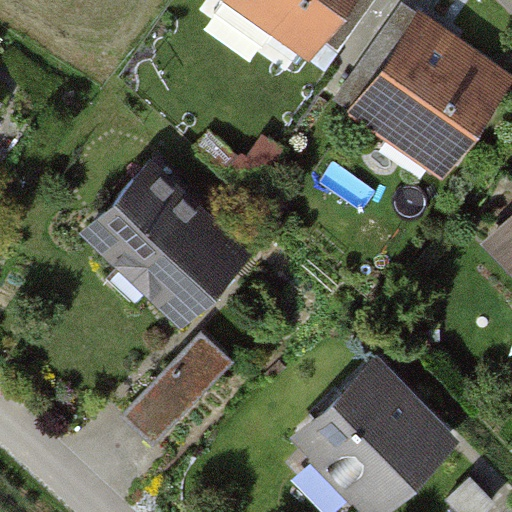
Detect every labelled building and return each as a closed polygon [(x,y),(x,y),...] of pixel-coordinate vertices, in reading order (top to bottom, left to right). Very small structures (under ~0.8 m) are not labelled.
[(345,0),(225,0),(312,54),(345,0)] [(511,85),(511,75),(420,13),(351,113),(447,179),(511,85)] [(159,155),(80,235),(177,331),(256,251),(159,155)] [(511,216),(488,239),(511,263),(511,216)] [(209,325),(128,407),(159,437),(240,355),(209,325)] [(460,424),(384,346),(297,432),(373,510),(460,424)]
